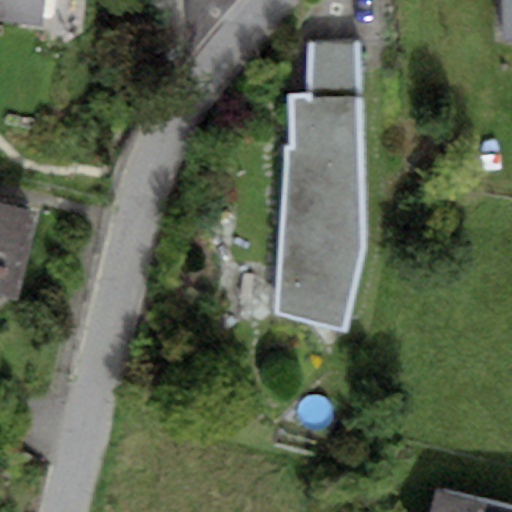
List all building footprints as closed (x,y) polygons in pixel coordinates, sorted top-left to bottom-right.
[(45,0),(0,0),(0,23),(42,29),(45,0)] [(511,0),(499,0),(501,43),(511,42),(511,0)] [(304,93),(286,94),(288,147),(282,147),(273,315),(347,332),(368,243),(360,40),(305,42),(304,93)] [(38,213),(0,203),(0,294),(18,299),(38,213)] [(511,511),(511,507),(436,489),(430,511),(511,511)]
